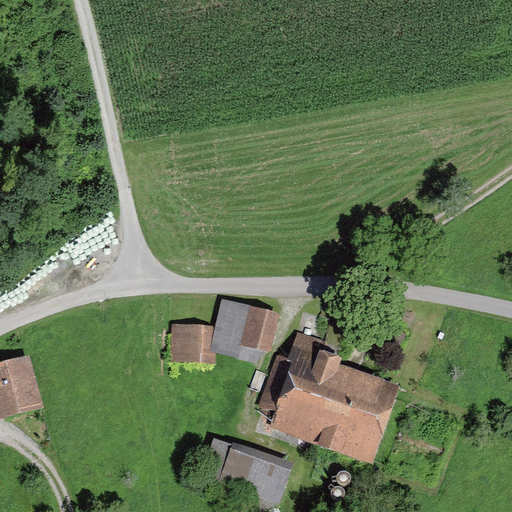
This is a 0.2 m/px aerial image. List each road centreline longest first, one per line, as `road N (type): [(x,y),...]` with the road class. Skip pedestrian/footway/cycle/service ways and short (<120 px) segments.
road 1 (unclassified): [(511,310),(353,284),(203,284),(72,299),(0,326)]
road 2 (track): [(140,287),(84,0)]
road 3 (track): [(511,175),(353,284)]
